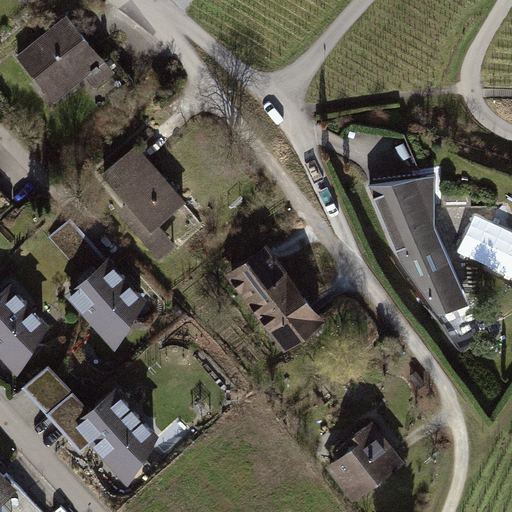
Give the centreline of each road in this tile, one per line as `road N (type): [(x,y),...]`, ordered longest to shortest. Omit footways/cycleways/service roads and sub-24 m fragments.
road 1 (track): [(462,463),(444,384),(363,279),(295,112)]
road 2 (residential): [(146,15),(187,53),(363,279)]
road 3 (residential): [(277,98),(197,33),(146,15)]
road 4 (residential): [(511,131),(478,108),(473,91),(473,67),(507,0)]
road 5 (residential): [(94,511),(0,410)]
road 6 (residential): [(367,0),(277,98)]
